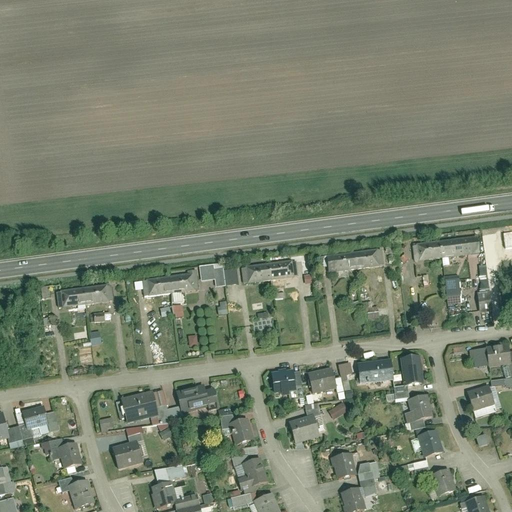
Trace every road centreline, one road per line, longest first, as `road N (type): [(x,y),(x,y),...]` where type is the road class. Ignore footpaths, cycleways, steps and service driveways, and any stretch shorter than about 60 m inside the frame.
road 1 (primary): [(511,203),(0,271)]
road 2 (residential): [(431,341),(453,428),(506,511)]
road 3 (residential): [(431,341),(250,365)]
road 4 (residential): [(250,365),(77,387)]
road 5 (residential): [(315,511),(271,449),(250,365)]
road 6 (residential): [(77,387),(99,477),(119,511)]
